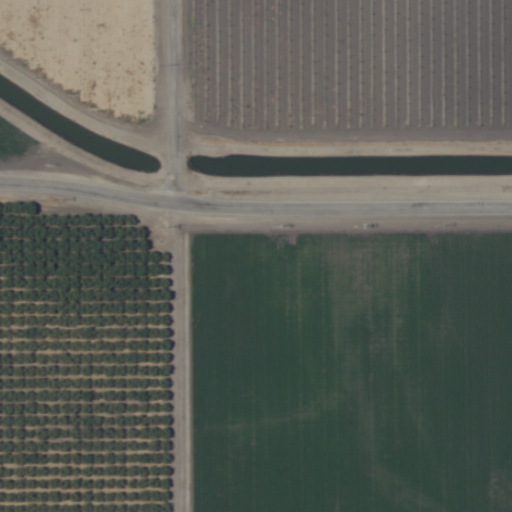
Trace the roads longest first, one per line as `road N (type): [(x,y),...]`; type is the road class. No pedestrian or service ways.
road 1 (tertiary): [(511,203),(177,205),(0,181)]
road 2 (residential): [(177,205),(176,0)]
